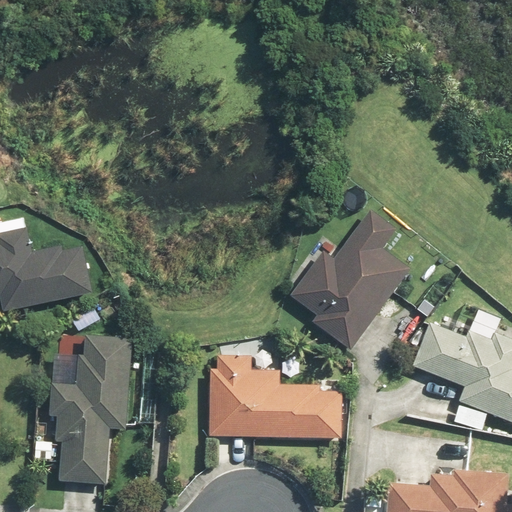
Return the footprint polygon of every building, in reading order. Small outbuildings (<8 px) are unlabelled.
[(354,350),(408,270),(380,252),(396,228),(365,207),(331,258),(319,250),(288,296),(316,314),(311,322),(354,350)] [(0,311),(93,289),(83,247),(64,251),(63,248),(35,255),(28,227),(0,234),(0,311)] [(430,321),(417,368),(467,388),(453,423),(480,434),(487,415),(511,424),(511,337),(497,331),(501,321),(468,308),(458,332),(430,321)] [(126,432),(131,341),(82,338),(80,384),(53,382),(52,415),(59,415),(57,440),(65,441),(62,483),(108,486),(111,431),(126,432)] [(254,356),(209,355),(209,436),(343,441),(345,392),(322,391),(322,384),(280,382),(280,370),(253,369),(254,356)] [(390,482),(387,511),(511,511),(511,504),(507,504),(510,473),(452,468),(451,475),(433,474),(432,486),(390,482)]
